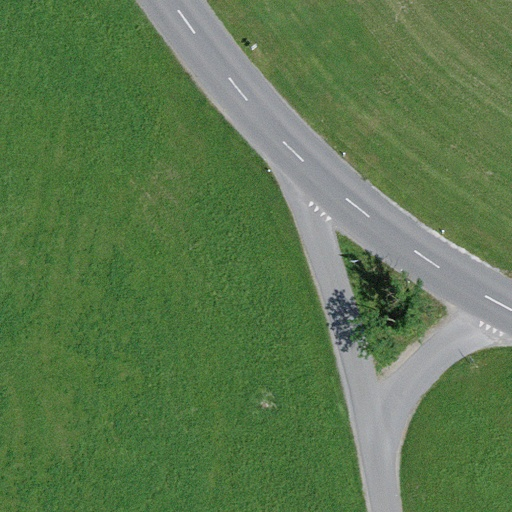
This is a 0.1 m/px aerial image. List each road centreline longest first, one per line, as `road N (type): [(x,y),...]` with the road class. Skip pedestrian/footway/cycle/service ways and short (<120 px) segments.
road 1 (tertiary): [(169,0),(301,162),(413,253),(511,312)]
road 2 (track): [(389,511),(301,162)]
road 3 (track): [(371,421),(494,303)]
